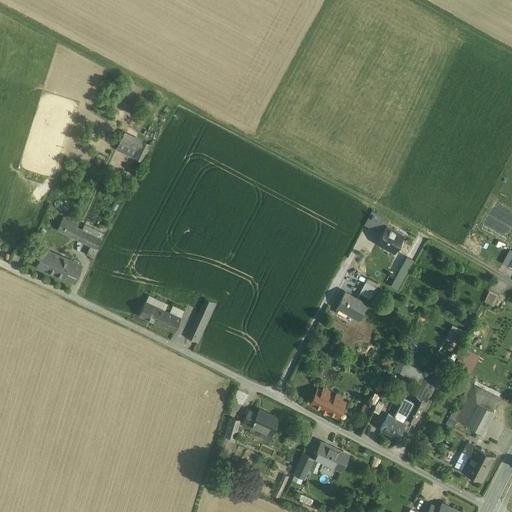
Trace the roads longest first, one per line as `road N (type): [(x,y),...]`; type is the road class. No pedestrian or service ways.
road 1 (residential): [(488,507),(0,261)]
road 2 (track): [(0,6),(464,256)]
